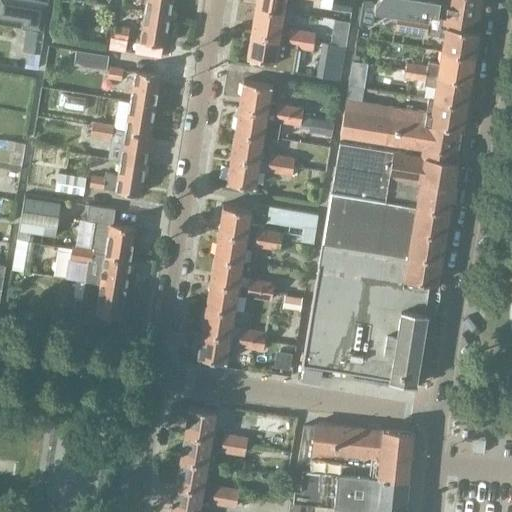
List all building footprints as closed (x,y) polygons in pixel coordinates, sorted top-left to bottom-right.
[(0,0),(0,19),(18,22),(20,0),(0,0)] [(169,15),(171,0),(145,0),(144,11),(169,15)] [(255,0),(254,6),(283,11),(284,0),(255,0)] [(376,0),(374,3),(361,1),(358,23),(371,25),(373,11),(396,15),(428,20),(429,13),(455,17),(453,27),(475,31),(479,0),(446,0),(446,1),(437,0),(376,0)] [(280,26),(283,11),(254,6),(250,31),(278,36),(288,37),(287,45),(296,47),(299,47),(302,31),(289,29),(290,27),(280,26)] [(164,45),(169,15),(144,11),(139,41),(164,45)] [(477,31),(475,31),(453,27),(455,17),(429,13),(444,16),(442,26),(439,25),(438,36),(443,37),(440,51),(473,56),(477,31)] [(428,20),(396,15),(396,19),(394,28),(426,34),(428,20)] [(126,39),(128,29),(115,26),(113,37),(126,39)] [(40,32),(24,31),(24,47),(27,47),(26,70),(36,70),(37,49),(40,49),(40,32)] [(287,45),(288,37),(278,36),(250,31),(246,57),(250,57),(249,65),(292,72),(296,47),(287,45)] [(311,49),(314,33),(302,31),(299,47),(311,49)] [(327,42),(321,77),(339,79),(345,45),(327,42)] [(108,54),(76,49),(73,64),(106,69),(108,54)] [(427,60),(426,66),(425,73),(469,80),(473,56),(440,51),(439,62),(427,60)] [(413,78),(416,64),(405,63),(403,76),(413,78)] [(424,80),(423,84),(435,86),(433,98),(433,99),(465,104),(469,80),(425,73),(426,66),(416,64),(413,78),(424,80)] [(120,79),(122,69),(108,67),(107,77),(120,79)] [(129,101),(154,105),(159,75),(134,71),(129,101)] [(289,106),(267,102),(270,85),(242,80),(238,106),(276,112),(274,120),(279,121),(287,122),(289,106)] [(433,99),(433,98),(427,97),(425,111),(388,105),(388,106),(345,99),(339,134),(382,141),(422,148),(454,153),(458,128),(461,129),(465,104),(433,99)] [(149,134),(154,105),(129,101),(124,130),(149,134)] [(274,120),(276,112),(238,106),(234,131),(273,137),(277,138),(279,121),(274,120)] [(332,120),(301,115),(302,108),(289,106),(287,122),(299,124),(298,131),(329,135),(332,120)] [(100,137),(102,123),(92,122),(90,136),(100,137)] [(110,139),(112,127),(113,125),(102,123),(100,137),(110,139)] [(144,164),(149,134),(124,130),(119,160),(144,164)] [(271,148),(273,137),(234,131),(230,156),(258,160),(267,162),(266,170),(278,172),(281,156),(270,154),(271,148)] [(338,142),(330,191),(448,211),(452,186),(448,185),(452,161),(454,153),(422,148),(421,156),(338,142)] [(267,162),(258,160),(230,156),(225,182),(254,186),(256,169),(266,170),(267,162)] [(281,156),(278,172),(291,174),(293,158),(281,156)] [(140,194),(144,164),(119,160),(117,173),(104,171),(103,178),(91,175),(89,186),(102,188),(102,187),(114,189),(114,190),(140,194)] [(0,190),(9,192),(12,171),(0,168),(0,190)] [(58,171),(54,189),(82,194),(85,176),(58,171)] [(329,191),(300,366),(393,381),(410,384),(416,384),(430,297),(432,283),(436,284),(448,211),(330,191),(329,191)] [(85,220),(94,221),(89,248),(92,248),(92,252),(104,254),(129,258),(134,227),(112,224),(114,208),(87,204),(85,220)] [(257,227),(247,225),(250,210),(221,205),(217,231),(245,235),(255,237),(254,245),(266,247),(269,231),(256,229),(257,227)] [(314,213),(289,210),(276,207),(274,220),(294,223),(292,241),(309,244),(311,226),(314,213)] [(255,237),(245,235),(217,231),(213,256),(241,260),(244,247),(253,248),(254,245),(255,237)] [(269,231),(266,247),(278,249),(281,233),(269,231)] [(22,269),(26,239),(15,237),(11,267),(22,269)] [(79,261),(81,247),(71,245),(69,259),(79,261)] [(92,248),(89,248),(81,247),(79,261),(90,262),(92,252),(92,248)] [(124,287),(129,258),(104,254),(102,264),(99,283),(124,287)] [(239,277),(241,260),(213,256),(209,281),(237,285),(247,287),(246,294),(245,295),(258,297),(261,281),(239,277)] [(93,264),(67,259),(64,277),(89,282),(93,264)] [(247,287),(237,285),(209,281),(205,306),(233,310),(236,293),(246,294),(247,287)] [(261,281),(258,297),(270,299),(273,283),(261,281)] [(119,317),(124,287),(99,283),(99,286),(84,283),(81,299),(74,298),(70,320),(102,326),(104,315),(119,317)] [(300,309),(300,295),(283,295),(283,309),(300,309)] [(231,326),(233,310),(205,306),(201,331),(229,335),(239,336),(237,345),(238,345),(250,347),(252,331),(240,329),(240,328),(231,326)] [(237,350),(238,345),(237,345),(239,336),(229,335),(201,331),(197,357),(225,361),(227,348),(237,350)] [(252,331),(250,347),(262,349),(265,333),(252,331)] [(289,367),(292,346),(278,344),(276,365),(289,367)] [(481,388),(479,400),(503,403),(504,391),(481,388)] [(210,437),(210,436),(215,410),(188,406),(184,432),(210,437)] [(255,430),(278,429),(278,413),(254,414),(255,430)] [(302,424),(296,468),(351,473),(377,476),(408,479),(412,432),(314,423),(314,426),(302,424)] [(206,463),(210,437),(184,432),(179,458),(206,463)] [(235,437),(223,435),(221,451),(233,453),(235,437)] [(244,454),(247,439),(235,437),(233,453),(244,454)] [(473,438),(472,451),(482,452),(484,439),(473,438)] [(201,489),(206,463),(179,458),(175,484),(201,489)] [(377,476),(351,473),(296,468),(292,500),(338,507),(338,506),(394,511),(405,511),(408,479),(377,476)] [(178,511),(197,511),(201,489),(175,484),(170,511),(178,511)] [(226,489),(214,487),(212,503),(224,505),(226,489)] [(238,491),(226,489),(224,505),(236,507),(238,491)] [(290,500),(287,511),(298,511),(300,502),(290,500)]
